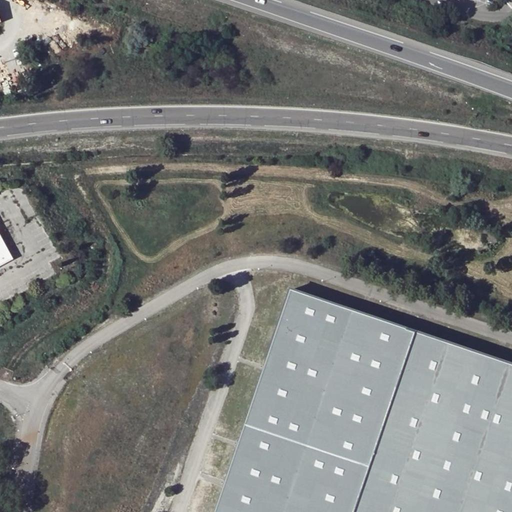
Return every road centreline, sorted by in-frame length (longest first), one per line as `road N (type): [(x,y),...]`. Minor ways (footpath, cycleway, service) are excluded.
road 1 (track): [(0,388),(13,359),(103,287),(110,263),(105,237),(76,174),(265,170),(398,182),(449,205),(511,205)]
road 2 (motorway): [(0,129),(225,116),(353,123),(511,147)]
road 3 (motorway): [(511,90),(247,0)]
